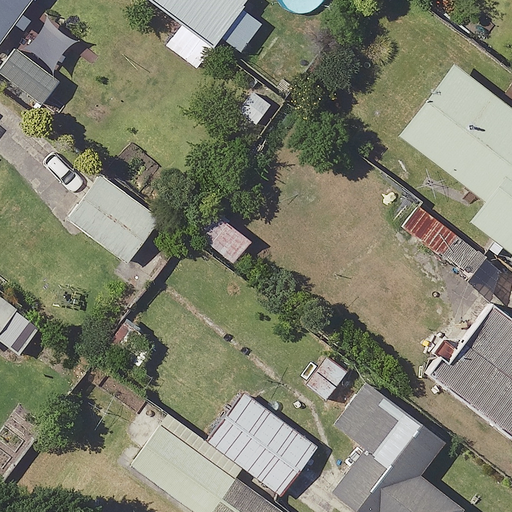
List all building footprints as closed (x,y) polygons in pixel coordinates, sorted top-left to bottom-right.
[(0,0),(0,36),(26,0),(0,0)] [(151,0),(208,43),(215,34),(237,5),(240,0),(151,0)] [(355,16),(333,0),(312,0),(299,18),(333,45),(355,16)] [(237,5),(215,34),(237,51),(259,21),(237,5)] [(12,45),(0,61),(0,71),(39,101),(56,78),(12,45)] [(479,199),(464,217),(511,254),(511,108),(448,60),(393,134),(479,199)] [(271,103),(252,89),(236,108),(255,123),(271,103)] [(161,218),(97,172),(64,217),(128,263),(161,218)] [(483,255),(414,202),(397,224),(466,276),(483,255)] [(192,231),(233,261),(249,239),(209,209),(192,231)] [(0,326),(16,306),(0,293),(0,326)] [(511,319),(486,299),(441,356),(432,350),(419,368),(511,439),(511,319)] [(118,326),(106,342),(136,366),(149,350),(118,326)] [(344,369),(325,355),(304,383),(322,397),(344,369)] [(443,437),(362,377),(328,423),(358,446),(325,491),(353,511),(451,511),(457,506),(415,475),(443,437)] [(315,444),(241,389),(204,438),(278,493),(315,444)] [(279,511),(281,510),(158,420),(127,462),(195,511),(279,511)]
